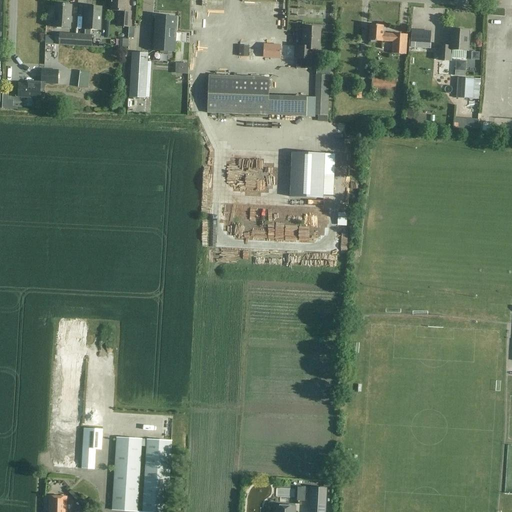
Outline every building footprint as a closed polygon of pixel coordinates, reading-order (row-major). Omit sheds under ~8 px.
[(111,0),(110,11),(119,12),(118,27),(130,27),(131,12),(125,12),(125,0),(111,0)] [(70,29),(71,6),(55,5),(54,28),(70,29)] [(100,31),(101,8),(86,7),(85,30),(100,31)] [(174,52),(176,18),(156,17),(154,51),(174,52)] [(382,42),(392,43),(392,54),(406,55),(407,35),(393,34),(383,34),(383,26),(370,25),(369,41),(382,42)] [(318,50),(320,28),(304,27),(303,47),(297,46),(296,58),(311,59),(312,50),(318,50)] [(452,30),(451,47),(447,47),(447,46),(440,46),(439,61),(446,61),(450,61),(450,58),(465,59),(466,51),(469,51),(469,42),(467,42),(467,37),(468,36),(469,33),(467,32),(467,31),(452,30)] [(75,46),(76,35),(59,34),(59,45),(75,46)] [(91,36),(76,35),(75,46),(91,47),(91,36)] [(54,38),(45,38),(45,46),(53,46),(54,38)] [(281,45),(280,58),(294,59),(295,46),(281,45)] [(54,60),(62,52),(57,46),(49,54),(54,60)] [(239,51),(239,55),(269,56),(270,48),(249,48),(248,52),(239,51)] [(145,99),(148,54),(132,54),(130,98),(145,99)] [(40,93),(44,93),(44,85),(58,85),(58,78),(63,78),(64,71),(41,70),(41,83),(31,82),(31,84),(19,84),(19,85),(16,85),(15,96),(19,96),(19,97),(40,98),(40,93)] [(89,72),(80,71),(78,87),(87,88),(89,72)] [(207,113),(268,115),(269,78),(208,76),(207,113)] [(395,94),(396,78),(372,77),(371,93),(395,94)] [(479,100),(480,80),(457,78),(456,98),(479,100)] [(324,154),(292,153),(290,197),(322,199),(322,197),(323,176),(324,154)] [(61,323),(53,467),(78,469),(87,325),(61,323)] [(101,450),(102,430),(84,429),(82,469),(94,470),(95,450),(101,450)] [(130,511),(167,511),(172,442),(117,439),(112,511),(130,511)] [(311,488),(309,511),(324,511),(326,489),(311,488)] [(278,497),(297,497),(297,489),(278,489),(278,497)] [(66,511),(66,497),(48,497),(48,511),(66,511)]
